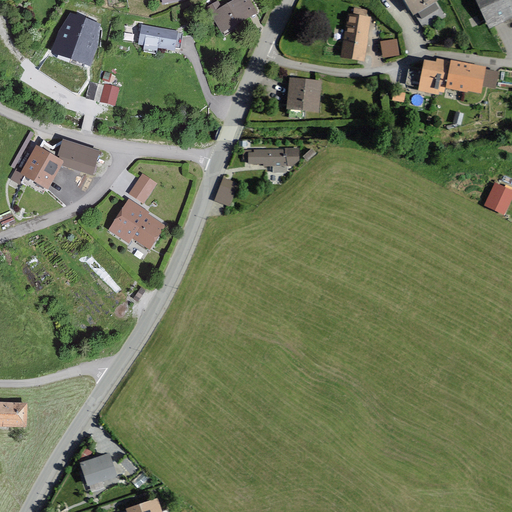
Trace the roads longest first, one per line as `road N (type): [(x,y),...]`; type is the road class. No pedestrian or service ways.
road 1 (residential): [(260,53),(348,73),(431,54),(511,64)]
road 2 (residential): [(114,371),(163,293),(217,161)]
road 3 (residential): [(217,161),(85,140),(0,109)]
road 4 (residential): [(27,511),(114,371)]
